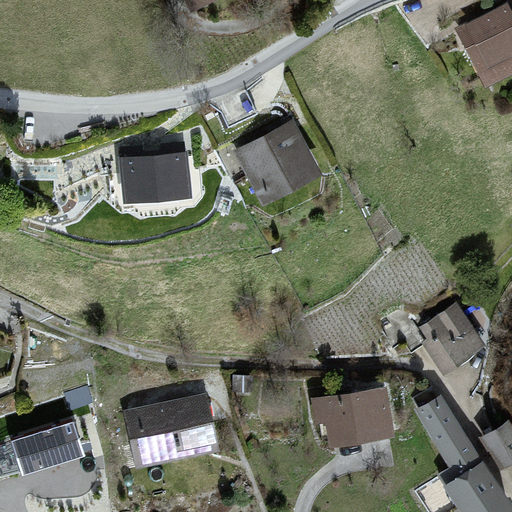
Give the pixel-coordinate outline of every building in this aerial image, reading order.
[(184,0),(192,13),(215,0),(184,0)] [(511,0),(455,29),(483,86),(511,72),(511,0)] [(293,121),(232,152),(260,206),(320,175),(293,121)] [(186,145),(119,151),(123,204),(191,198),(186,145)] [(428,339),(421,343),(442,375),(483,349),(457,301),(420,327),(428,339)] [(384,386),(310,398),(315,427),(320,426),(321,436),(326,435),(328,448),(392,437),(384,386)] [(205,393),(120,414),(133,467),(218,446),(205,393)] [(438,404),(410,423),(445,472),(472,453),(438,404)] [(69,419),(2,437),(13,477),(81,459),(69,419)] [(511,431),(509,426),(485,440),(502,468),(511,461),(511,431)] [(492,511),(467,470),(422,498),(431,511),(492,511)]
